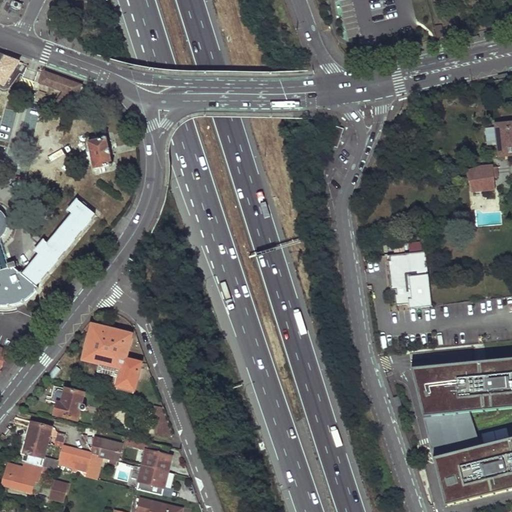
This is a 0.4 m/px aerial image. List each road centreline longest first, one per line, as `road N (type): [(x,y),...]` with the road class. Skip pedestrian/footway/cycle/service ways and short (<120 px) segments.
road 1 (motorway): [(140,0),(308,511)]
road 2 (motorway): [(350,511),(189,0)]
road 3 (residential): [(416,511),(361,340),(341,211),(360,157)]
road 4 (residential): [(215,511),(142,319),(94,285)]
road 5 (primary): [(511,44),(355,83)]
road 6 (secondary): [(94,285),(144,214),(155,143)]
road 7 (secondary): [(0,407),(94,285)]
road 8 (primary): [(200,93),(342,89)]
